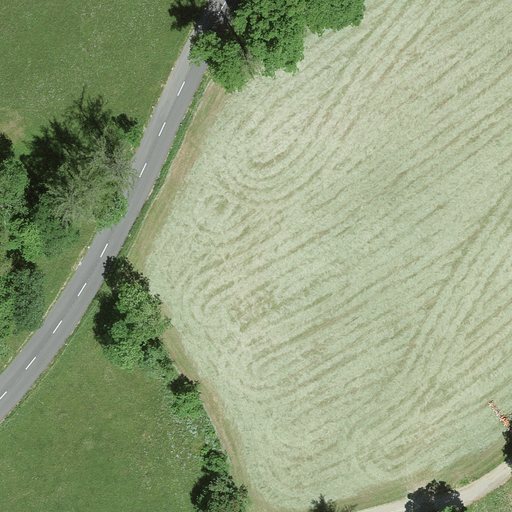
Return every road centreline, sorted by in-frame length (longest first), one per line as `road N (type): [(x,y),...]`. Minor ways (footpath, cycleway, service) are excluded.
road 1 (tertiary): [(0,399),(78,295),(228,0)]
road 2 (residential): [(399,511),(467,494),(511,465)]
